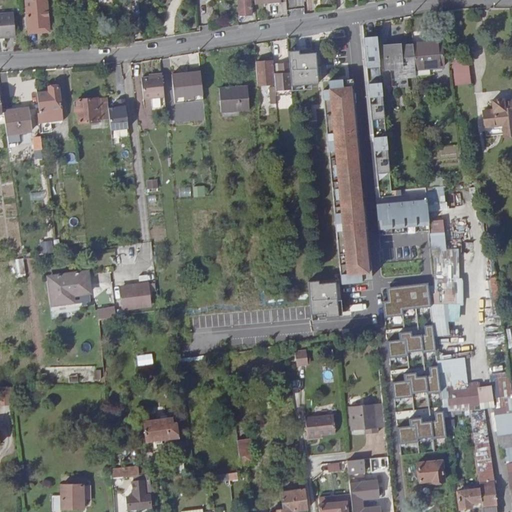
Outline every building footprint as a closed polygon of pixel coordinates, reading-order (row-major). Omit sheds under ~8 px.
[(50,32),(48,0),(45,0),(45,1),(35,2),(34,0),(25,0),(28,36),(39,36),(39,33),(50,32)] [(248,0),(238,0),(239,13),(250,12),(248,0)] [(13,13),(0,13),(0,36),(15,36),(13,13)] [(438,26),(411,29),(412,40),(440,37),(438,26)] [(374,32),(361,33),(364,63),(377,61),(374,32)] [(443,63),(440,37),(412,40),(412,41),(414,66),(434,64),(443,63)] [(415,70),(414,66),(412,41),(400,43),(400,41),(383,42),(385,65),(390,64),(399,64),(400,74),(408,73),(415,72),(415,70)] [(300,47),(290,48),(291,61),(294,87),(313,86),(312,81),(320,80),(318,49),(301,50),(300,47)] [(190,66),(200,65),(199,53),(189,55),(190,66)] [(452,59),(455,83),(472,81),(469,57),(452,59)] [(276,90),(274,63),(273,60),(256,62),(258,83),(260,83),(261,102),(277,100),(276,90)] [(294,87),(291,61),(274,63),(276,90),(294,89),(294,87)] [(248,63),(219,66),(221,88),(250,86),(248,63)] [(408,83),(408,73),(400,74),(399,64),(390,64),(392,82),(401,82),(401,84),(408,83)] [(180,75),(170,76),(173,99),(182,98),(182,101),(191,100),(191,97),(203,96),(200,73),(189,74),(189,79),(181,80),(180,75)] [(140,80),(142,94),(142,101),(163,99),(160,76),(152,77),(153,79),(140,80)] [(392,193),(392,188),(391,188),(379,78),(366,79),(379,195),(392,193)] [(330,86),(349,272),(368,270),(350,84),(330,86)] [(36,93),(39,114),(49,112),(49,111),(60,109),(57,86),(48,87),(48,92),(36,93)] [(511,93),(505,94),(504,92),(492,93),(493,102),(483,103),(486,128),(511,125),(511,93)] [(182,98),(173,99),(173,105),(203,102),(203,96),(191,97),(191,100),(182,101),(182,98)] [(106,116),(106,119),(110,119),(107,97),(98,98),(99,116),(106,116)] [(80,123),(106,119),(106,116),(99,116),(98,98),(77,101),(80,123)] [(119,107),(109,108),(111,130),(129,128),(126,99),(118,100),(119,107)] [(39,114),(40,124),(62,121),(60,109),(49,111),(49,112),(39,114)] [(4,113),(8,136),(18,135),(30,133),(27,110),(4,113)] [(34,136),(35,158),(44,157),(42,136),(34,136)] [(147,190),(158,189),(158,180),(147,180),(147,190)] [(431,187),(432,202),(446,201),(445,187),(431,187)] [(452,193),(453,204),(461,203),(460,192),(452,193)] [(427,197),(376,202),(379,233),(431,228),(427,197)] [(42,254),(53,252),(52,240),(40,242),(42,254)] [(23,258),(16,259),(17,277),(25,276),(23,258)] [(458,265),(434,267),(437,290),(435,290),(437,307),(461,304),(458,265)] [(51,280),(54,307),(74,304),(73,294),(90,292),(89,276),(51,280)] [(493,300),(500,300),(498,277),(491,278),(493,300)] [(402,306),(431,303),(428,279),(386,284),(387,296),(382,297),(383,313),(403,311),(402,306)] [(319,281),(308,281),(311,318),(339,316),(336,283),(319,285),(319,281)] [(149,284),(123,287),(126,308),(151,305),(149,284)] [(92,306),(90,292),(73,294),(74,304),(54,307),(54,311),(92,306)] [(99,318),(116,317),(115,306),(99,308),(99,318)] [(436,347),(433,322),(417,324),(418,331),(405,332),(404,328),(392,329),(393,336),(380,337),(382,355),(401,352),(401,349),(416,348),(416,349),(436,347)] [(487,340),(489,347),(502,343),(500,336),(487,340)] [(441,350),(451,350),(450,339),(441,339),(441,350)] [(305,349),(294,350),(296,365),(307,364),(305,349)] [(138,365),(153,364),(153,354),(137,355),(138,365)] [(440,386),(437,361),(422,363),(423,370),(409,371),(409,367),(396,368),(397,375),(385,376),(386,394),(405,391),(405,388),(421,387),(421,388),(440,386)] [(511,500),(511,398),(509,375),(489,378),(499,454),(505,453),(511,500)] [(479,406),(478,404),(476,382),(448,385),(450,404),(467,403),(468,407),(479,406)] [(11,385),(0,385),(0,403),(12,403),(11,385)] [(378,427),(386,426),(383,403),(350,407),(353,430),(366,428),(369,428),(370,433),(379,432),(378,427)] [(481,501),(482,511),(495,511),(481,403),(478,404),(479,406),(468,407),(468,409),(480,489),(481,501)] [(445,430),(442,405),(427,407),(428,414),(414,416),(414,411),(401,413),(402,419),(390,421),(392,438),(410,436),(410,433),(426,431),(426,432),(445,430)] [(304,418),(306,436),(319,434),(333,432),(331,415),(304,418)] [(167,419),(143,421),(146,441),(170,439),(167,419)] [(249,439),(237,441),(240,464),(253,462),(252,453),(251,453),(249,439)] [(171,458),(173,474),(185,473),(183,457),(171,458)] [(365,470),(364,458),(347,460),(348,471),(365,470)] [(339,461),(329,463),(330,472),(340,471),(339,461)] [(441,461),(417,463),(419,481),(431,479),(432,481),(443,480),(441,461)] [(138,466),(112,468),(112,477),(136,474),(139,474),(138,466)] [(220,475),(221,482),(239,480),(238,472),(220,475)] [(136,474),(138,495),(149,494),(152,494),(149,473),(139,474),(136,474)] [(291,511),(306,509),(303,484),(300,484),(300,490),(280,493),(282,508),(276,509),(276,511),(275,511),(291,511)] [(62,485),(62,495),(52,496),(52,511),(63,511),(64,508),(84,508),(84,485),(62,485)] [(349,489),(351,511),(377,511),(377,506),(361,507),(360,489),(349,489)] [(481,501),(480,489),(458,491),(460,508),(471,507),(471,502),(481,501)] [(149,494),(138,495),(130,496),(131,509),(150,507),(149,494)] [(344,511),(344,501),(318,503),(318,511),(344,511)]
